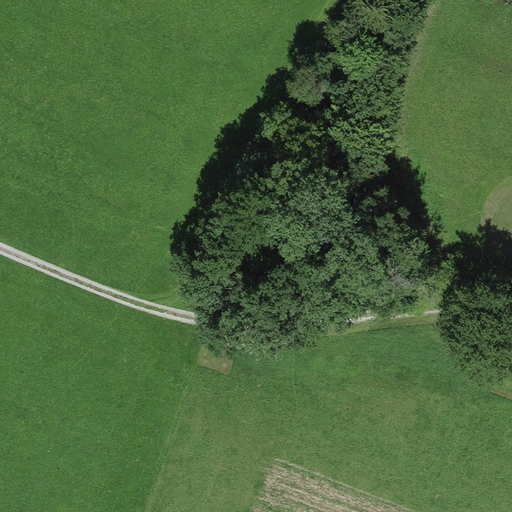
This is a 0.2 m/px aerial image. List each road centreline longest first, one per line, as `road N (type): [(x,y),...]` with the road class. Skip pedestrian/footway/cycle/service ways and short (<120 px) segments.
road 1 (track): [(379,0),(248,321),(152,313),(0,249)]
road 2 (track): [(248,321),(407,310),(511,291)]
